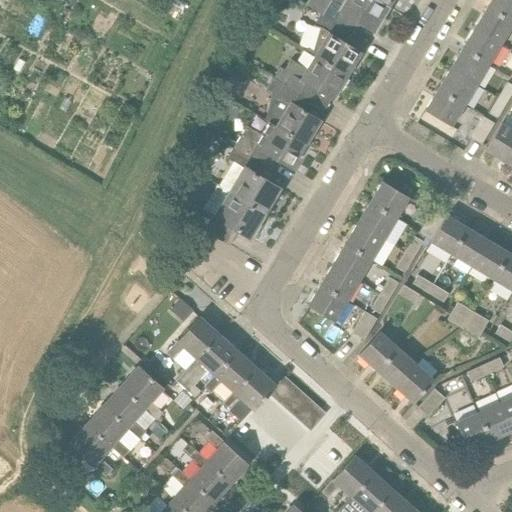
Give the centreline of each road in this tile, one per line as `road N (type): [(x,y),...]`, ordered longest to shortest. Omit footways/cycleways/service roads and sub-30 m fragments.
road 1 (residential): [(467,498),(287,338),(268,310),(271,289),(370,123)]
road 2 (track): [(134,229),(234,0)]
road 3 (track): [(31,407),(134,229)]
road 4 (residential): [(511,206),(370,123)]
road 5 (residential): [(370,123),(445,0)]
